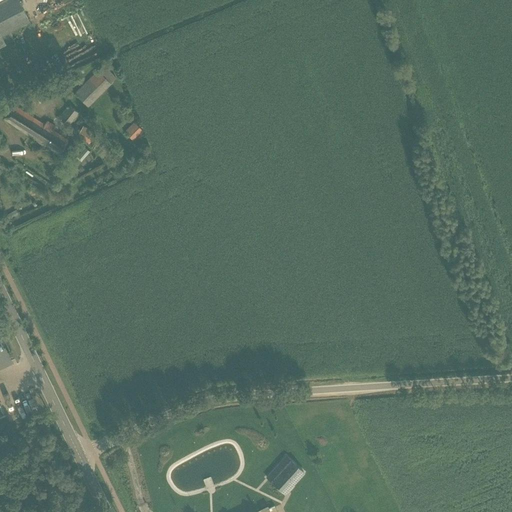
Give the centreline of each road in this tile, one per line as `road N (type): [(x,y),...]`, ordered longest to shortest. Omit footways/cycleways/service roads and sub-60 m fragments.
road 1 (unclassified): [(82,463),(233,404),(511,387)]
road 2 (secondary): [(82,463),(0,292)]
